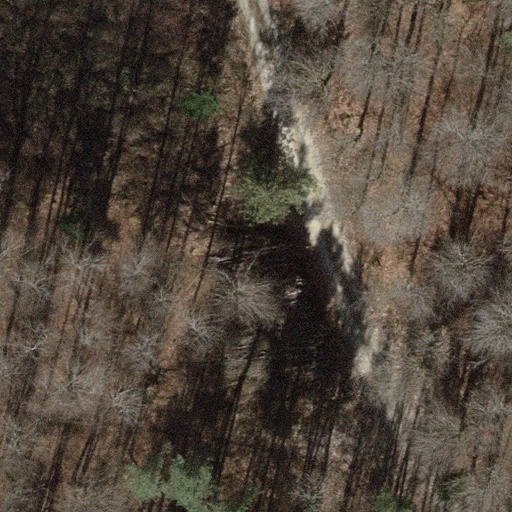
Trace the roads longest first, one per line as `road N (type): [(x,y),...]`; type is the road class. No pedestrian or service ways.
road 1 (track): [(423,511),(375,430),(241,0)]
road 2 (track): [(0,391),(375,430)]
